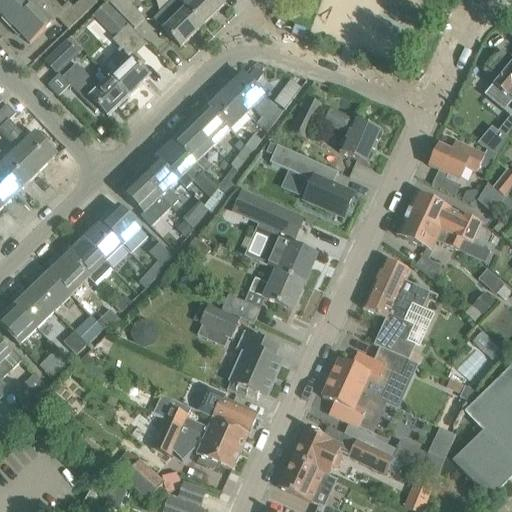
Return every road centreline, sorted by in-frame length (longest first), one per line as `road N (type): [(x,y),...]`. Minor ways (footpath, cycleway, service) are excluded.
road 1 (residential): [(259,511),(427,112)]
road 2 (unclassified): [(427,112),(296,53),(257,44),(224,53),(104,169)]
road 3 (residential): [(0,57),(104,169)]
road 4 (unclassified): [(104,169),(0,270)]
road 5 (residential): [(427,112),(473,0)]
